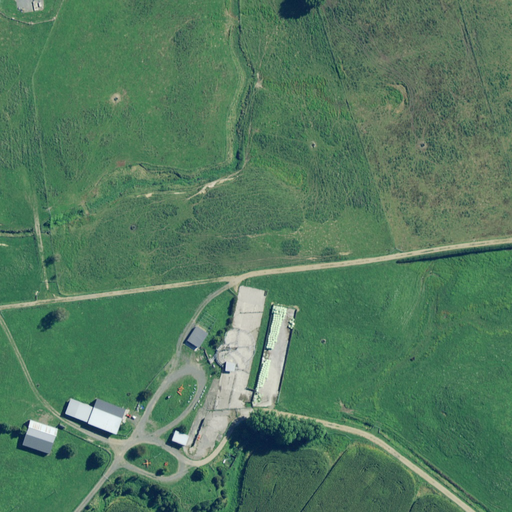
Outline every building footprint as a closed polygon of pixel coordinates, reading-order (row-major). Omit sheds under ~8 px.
[(295,311),(273,307),(270,327),(272,327),(264,367),(272,368),(273,366),(281,368),(286,339),(290,340),(295,311)] [(233,362),(224,362),(224,372),(232,372),(233,362)] [(120,419),(69,399),(63,414),(86,423),(86,424),(114,435),(120,419)] [(56,429),(28,420),(23,435),(51,444),(56,429)] [(187,437),(173,432),(169,441),(183,446),(187,437)]
